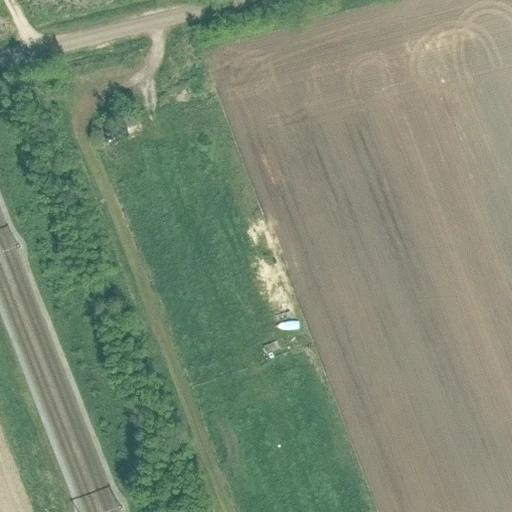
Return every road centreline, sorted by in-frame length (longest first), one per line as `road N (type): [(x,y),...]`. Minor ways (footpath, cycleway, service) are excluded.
road 1 (track): [(153,23),(151,64),(97,95),(80,129),(228,511)]
road 2 (unclassified): [(0,59),(252,0)]
